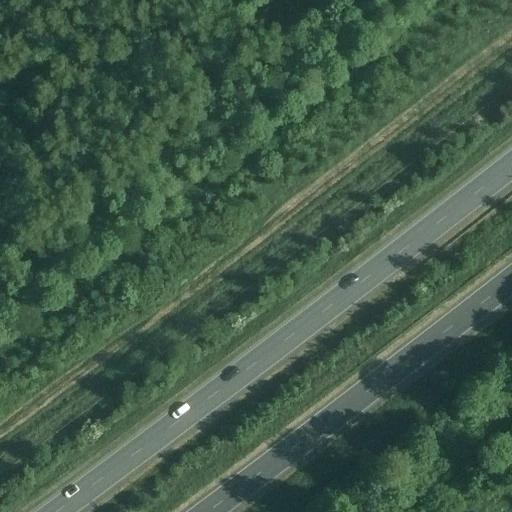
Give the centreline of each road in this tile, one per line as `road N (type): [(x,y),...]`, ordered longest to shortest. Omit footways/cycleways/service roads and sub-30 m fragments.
road 1 (trunk): [(511,165),(58,511)]
road 2 (trunk): [(213,511),(511,280)]
